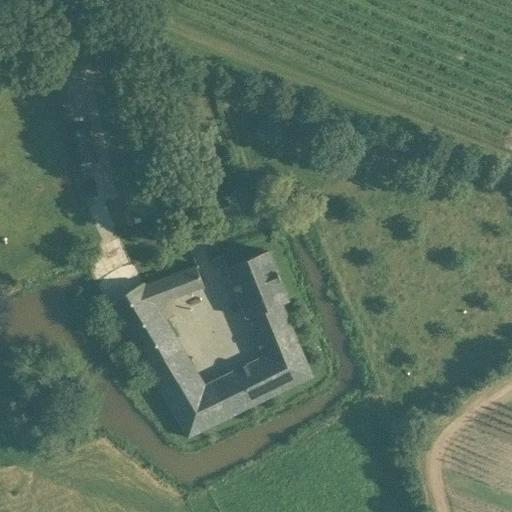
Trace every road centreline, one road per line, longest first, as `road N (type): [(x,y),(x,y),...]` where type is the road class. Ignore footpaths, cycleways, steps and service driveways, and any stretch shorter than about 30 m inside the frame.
road 1 (track): [(511,374),(429,459),(438,511)]
road 2 (track): [(0,11),(128,45)]
